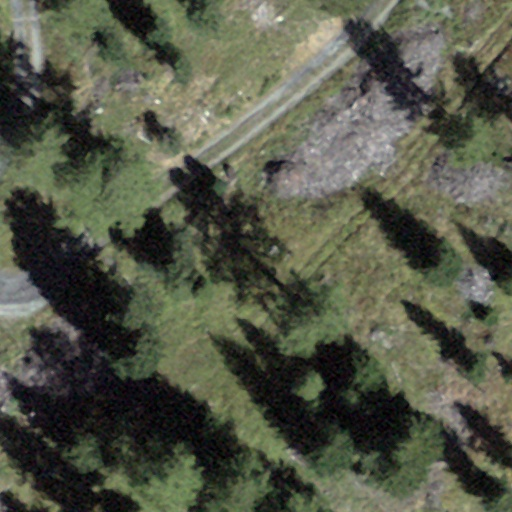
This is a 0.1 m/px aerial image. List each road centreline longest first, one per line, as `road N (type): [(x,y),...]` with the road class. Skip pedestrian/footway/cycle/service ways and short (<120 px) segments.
road 1 (track): [(511,31),(311,269),(178,408),(39,511)]
road 2 (track): [(0,294),(30,292),(93,248),(317,72),(387,0)]
road 3 (track): [(25,0),(36,46),(33,78),(0,147)]
